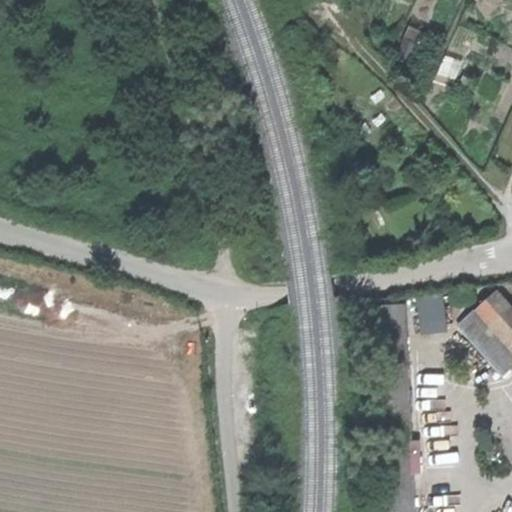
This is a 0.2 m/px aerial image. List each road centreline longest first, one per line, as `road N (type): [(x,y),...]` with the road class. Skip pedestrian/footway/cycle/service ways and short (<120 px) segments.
road 1 (unclassified): [(511,258),(271,297),(220,294),(0,229)]
road 2 (track): [(146,0),(194,120),(221,239),(220,294)]
road 3 (unknown): [(432,341),(463,479),(486,489),(511,468)]
